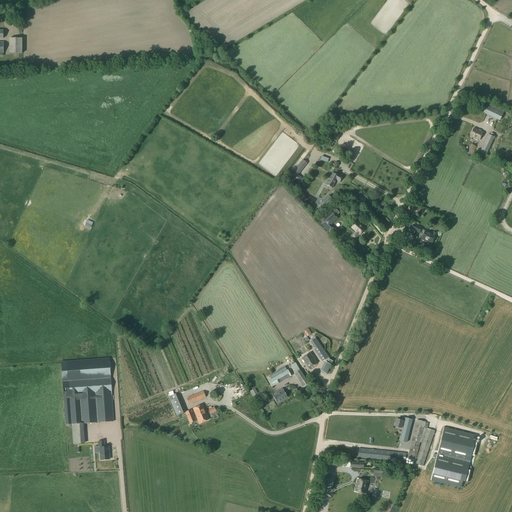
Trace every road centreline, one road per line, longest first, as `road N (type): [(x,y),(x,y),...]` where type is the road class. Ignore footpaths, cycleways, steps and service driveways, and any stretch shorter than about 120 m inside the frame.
road 1 (unclassified): [(304,511),(328,387),(384,241)]
road 2 (unclassified): [(384,241),(489,19),(476,0)]
road 3 (unclassified): [(511,300),(384,241)]
